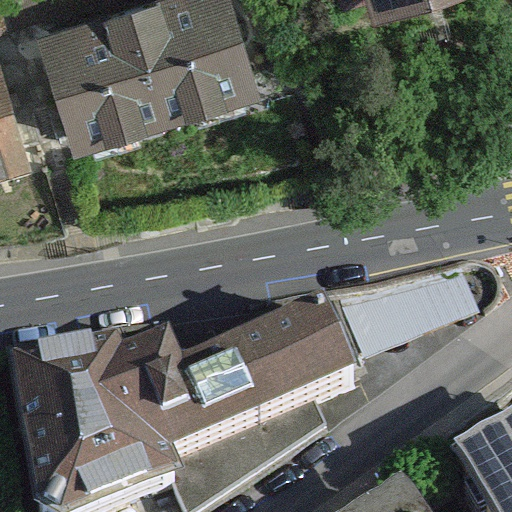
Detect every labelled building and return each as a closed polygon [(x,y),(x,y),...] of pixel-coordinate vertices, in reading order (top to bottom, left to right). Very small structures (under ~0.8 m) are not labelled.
[(220,0),(149,0),(42,35),(59,88),(76,138),(248,82),(229,29),(220,0)] [(0,87),(0,160),(23,153),(5,102),(0,87)] [(470,261),(359,300),(376,348),(487,309),(470,261)] [(13,369),(42,511),(144,511),(197,495),(189,472),(326,411),(336,436),(376,413),(333,324),(195,382),(185,348),(13,369)] [(511,511),(511,442),(464,469),(487,511),(511,511)] [(385,511),(425,511),(414,494),(385,511)]
